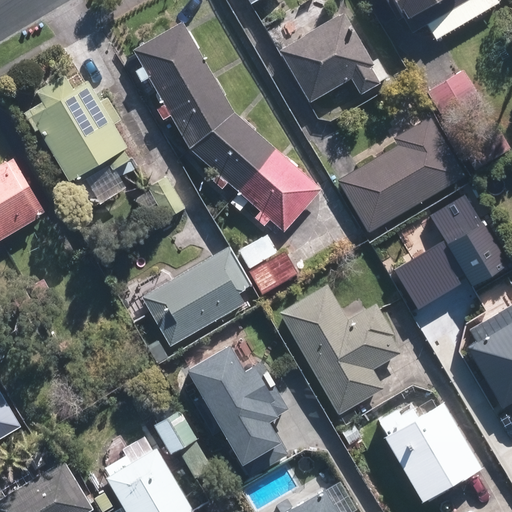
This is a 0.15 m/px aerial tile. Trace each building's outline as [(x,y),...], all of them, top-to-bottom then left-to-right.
[(460,0),(384,0),(395,18),(399,15),(407,30),(460,0)] [(359,91),(377,79),(368,64),(372,61),(342,9),(278,46),(308,98),(330,84),(336,94),(355,84),(359,91)] [(220,185),(226,178),(258,207),(253,212),(262,221),(267,215),(281,227),(319,184),(235,110),(181,17),(131,45),(141,62),(133,66),(140,77),(147,74),(162,100),(155,104),(162,116),(169,112),(188,145),(217,170),(212,176),(220,185)] [(460,65),(425,86),(444,119),(480,98),(460,65)] [(100,97),(89,76),(74,85),(65,71),(36,87),(42,98),(24,109),(35,128),(40,125),(70,177),(73,175),(75,180),(110,160),(113,166),(129,156),(123,146),(127,143),(113,119),(120,115),(107,92),(100,97)] [(463,172),(429,111),(391,133),(396,140),(335,175),(365,229),(463,172)] [(462,148),(474,168),(510,146),(498,127),(462,148)] [(0,232),(43,207),(11,154),(0,160),(0,232)] [(183,205),(165,172),(146,182),(163,215),(183,205)] [(463,190),(427,211),(445,241),(396,269),(418,306),(467,278),(470,284),(506,264),(463,190)] [(248,265),(276,248),(266,230),(237,247),(248,265)] [(168,342),(242,300),(236,289),(250,281),(228,243),(140,293),(168,342)] [(295,268),(282,247),(247,268),(260,290),(295,268)] [(84,256),(65,268),(79,290),(98,278),(84,256)] [(46,278),(32,287),(41,300),(54,293),(46,278)] [(277,308),(336,411),(382,385),(370,364),(398,348),(389,332),(391,330),(374,298),(345,315),(326,280),(277,308)] [(511,306),(511,305),(467,330),(474,343),(466,348),(501,409),(511,402),(511,306)] [(149,346),(159,362),(170,355),(160,340),(149,346)] [(230,348),(189,371),(249,475),(286,454),(268,422),(288,411),(260,363),(244,372),(230,348)] [(0,430),(15,422),(0,395),(0,430)] [(386,439),(423,503),(481,469),(443,405),(420,418),(414,410),(402,417),(398,410),(378,421),(388,438),(386,439)] [(172,456),(180,451),(194,474),(211,463),(181,411),(155,426),(172,456)] [(107,511),(187,511),(196,507),(157,443),(155,445),(146,431),(123,445),(131,458),(106,473),(123,501),(106,511),(107,511)] [(80,511),(93,505),(64,456),(0,495),(0,511),(80,511)] [(337,511),(325,490),(287,511),(337,511)]
